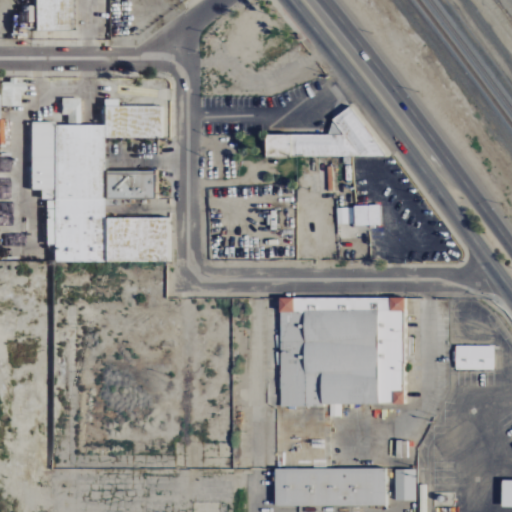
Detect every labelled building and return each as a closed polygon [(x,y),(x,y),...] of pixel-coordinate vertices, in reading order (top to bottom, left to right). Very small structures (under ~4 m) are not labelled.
[(29,0),(29,6),(23,6),(23,22),(29,22),(30,31),(70,30),(69,0),(29,0)] [(0,88),(0,106),(18,107),(18,91),(22,91),(22,81),(0,81),(0,88)] [(50,263),(168,262),(167,218),(99,218),(99,200),(154,199),(154,171),(101,171),(101,138),(163,138),(163,107),(115,107),(115,99),(99,99),(99,126),(78,126),(78,98),(58,99),(59,115),(66,115),(66,124),(28,124),(28,191),(38,190),(38,200),(43,200),(43,245),(50,245),(50,263)] [(330,135),(264,136),(265,158),(376,157),(381,154),(351,107),(330,120),(330,135)] [(353,206),(354,226),(380,225),(379,206),(353,206)] [(337,225),(348,225),(348,208),(336,209),(337,225)] [(404,405),(404,299),(279,299),(280,374),(302,374),(320,374),(320,405),(404,405)] [(455,346),(455,370),(494,371),(494,347),(455,346)] [(407,441),(395,442),(395,458),(408,458),(407,441)] [(384,469),(274,470),(274,507),(385,506),(384,469)] [(500,508),(511,508),(511,481),(501,481),(500,508)]
